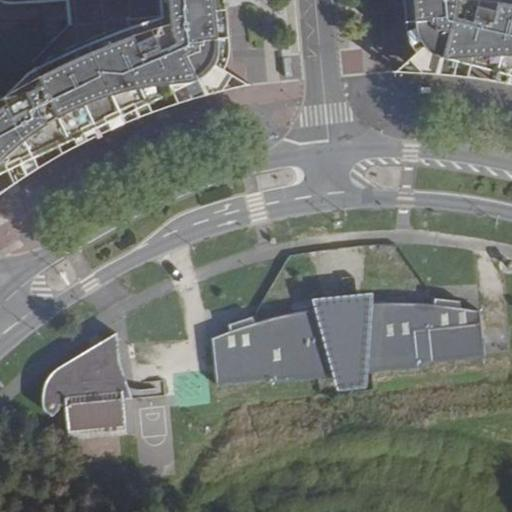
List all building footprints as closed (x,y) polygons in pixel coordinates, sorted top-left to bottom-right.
[(0,170),(7,163),(27,143),(46,130),(60,120),(92,105),(105,99),(122,93),(145,87),(175,81),(206,73),(216,68),(220,63),(223,60),(224,55),(225,49),(226,40),(222,0),(175,0),(177,22),(162,27),(142,33),(117,42),(116,42),(99,49),(84,56),(68,64),(55,71),(40,81),(26,91),(11,100),(2,106),(0,106),(0,170)] [(0,202),(18,190),(40,175),(74,154),(95,142),(117,131),(144,119),(164,111),(183,104),(204,97),(224,92),(240,88),(250,86),(256,85),(255,81),(231,66),(235,54),(235,42),(234,36),(232,3),(231,0),(222,0),(226,40),(225,49),(224,55),(223,60),(220,63),(216,68),(206,73),(175,81),(145,87),(122,93),(105,99),(92,105),(60,120),(46,130),(27,143),(7,163),(0,170),(0,202)] [(511,3),(509,3),(490,0),(419,0),(422,22),(423,24),(425,31),(427,37),(431,44),(434,49),(443,55),(447,58),(460,59),(491,57),(511,57),(511,3)] [(415,61),(406,72),(440,74),(460,76),(480,79),(501,82),(511,83),(511,57),(491,57),(460,59),(447,58),(443,55),(434,49),(431,44),(427,37),(425,31),(423,24),(414,23),(416,37),(417,44),(420,50),(423,54),(415,61)] [(212,345),(217,393),(273,388),(273,390),(445,372),(445,369),(480,365),(475,317),(471,316),(440,312),(409,309),(377,309),(359,310),(355,322),(330,324),(324,314),(315,315),(284,321),(254,330),(229,339),(225,340),(212,345)] [(342,311),(324,314),(330,324),(355,322),(359,310),(342,311)] [(120,420),(118,344),(53,388),(50,391),(47,394),(46,401),(45,408),(45,416),(46,419),(49,423),(52,425),(56,426),(58,426),(61,426),(69,420),(72,444),(130,440),(129,419),(120,420)] [(129,410),(136,409),(137,400),(134,399),(118,344),(120,420),(129,419),(129,410)] [(113,450),(89,452),(90,471),(115,470),(113,450)]
